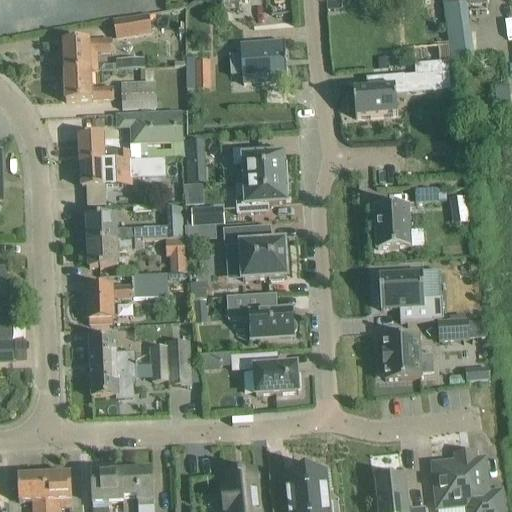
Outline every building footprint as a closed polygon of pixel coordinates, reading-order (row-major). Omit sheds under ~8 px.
[(341,0),(326,0),(327,12),(342,11),(341,0)] [(148,16),(113,22),(116,42),(152,36),(148,16)] [(99,73),(99,54),(113,54),(113,42),(83,43),(64,44),(65,75),(92,74),(99,73)] [(242,57),(229,58),(231,78),(244,77),(245,86),(288,84),(285,44),(242,47),(242,57)] [(449,49),(437,50),(438,63),(450,62),(449,49)] [(116,61),(117,72),(146,71),(145,60),(116,61)] [(196,63),(196,92),(212,92),(211,63),(196,63)] [(448,64),(414,66),(415,77),(436,76),(437,93),(450,92),(448,64)] [(114,90),(93,90),(92,74),(65,75),(66,104),(94,103),(94,102),(115,102),(114,90)] [(368,91),(353,92),(356,121),(398,118),(395,90),(406,89),(405,77),(367,80),(368,91)] [(121,87),(121,112),(157,111),(156,86),(121,87)] [(180,118),(119,120),(119,130),(137,130),(137,145),(181,144),(180,118)] [(81,164),(140,161),(139,152),(120,153),(105,154),(104,139),(80,140),(81,164)] [(222,165),(220,140),(201,141),(203,166),(222,165)] [(244,168),(245,184),(287,181),(286,165),(284,165),(283,157),(262,159),(261,151),(233,152),(234,168),(244,168)] [(131,162),(81,164),(82,189),(87,189),(102,188),(106,188),(106,187),(113,187),(133,187),(132,180),(132,176),(131,162)] [(237,217),(265,215),(265,207),(286,206),(286,198),(288,198),(287,181),(245,184),(246,200),(236,201),(237,217)] [(203,187),(184,188),(186,209),(204,208),(203,187)] [(438,205),(438,192),(415,194),(416,207),(438,205)] [(466,199),(450,201),(453,227),(469,225),(466,199)] [(375,208),(378,251),(410,249),(407,206),(375,208)] [(107,220),(87,220),(88,246),(155,243),(176,242),(184,242),(183,209),(168,210),(168,231),(159,231),(116,232),(115,219),(107,220)] [(222,211),(193,213),(194,229),(206,228),(211,228),(216,227),(223,227),(222,211)] [(194,229),(185,229),(186,244),(217,242),(216,227),(211,228),(206,228),(194,229)] [(271,229),(223,232),(224,249),(241,248),(243,283),(270,281),(271,283),(283,283),(283,280),(287,280),(285,244),(272,245),(271,229)] [(184,242),(166,242),(166,260),(170,260),(171,276),(187,276),(186,257),(185,257),(184,242)] [(155,243),(88,246),(90,271),(117,269),(117,255),(155,253),(155,243)] [(401,326),(434,324),(434,322),(443,321),(442,300),(425,301),(423,274),(379,276),(381,298),(378,298),(379,309),(381,309),(381,312),(400,311),(401,326)] [(133,303),(159,302),(169,301),(168,277),(158,278),(132,279),(132,289),(106,290),(86,291),(88,322),(90,322),(90,328),(111,327),(111,320),(113,320),(112,302),(133,302),(133,303)] [(276,297),(264,298),(227,300),(228,324),(250,322),(251,343),(295,340),(295,336),(297,333),(298,329),(298,326),(297,323),(294,320),(293,312),(277,313),(276,297)] [(206,302),(194,303),(196,327),(208,326),(206,302)] [(485,338),(484,325),(468,326),(440,328),(441,342),(469,340),(469,339),(485,338)] [(0,364),(12,364),(10,328),(0,328),(0,364)] [(385,383),(421,381),(421,377),(433,376),(432,359),(420,360),(419,338),(383,340),(385,383)] [(90,372),(136,370),(136,362),(136,355),(116,356),(116,341),(89,342),(90,372)] [(167,351),(150,352),(151,369),(189,367),(188,346),(166,347),(167,351)] [(232,360),(233,373),(255,372),(256,398),(299,396),(298,391),(301,391),(300,378),(297,377),(297,368),(266,370),(265,358),(232,360)] [(151,369),(152,385),(168,384),(168,389),(190,388),(189,367),(151,369)] [(136,370),(90,372),(92,399),(117,398),(117,402),(133,402),(132,382),(137,382),(136,370)] [(467,372),(468,383),(489,382),(488,371),(467,372)] [(433,467),(438,511),(467,508),(467,511),(503,511),(502,494),(488,495),(485,461),(475,462),(475,455),(456,457),(457,464),(433,467)] [(155,503),(153,473),(123,474),(124,503),(139,503),(139,511),(154,511),(154,503),(155,503)] [(91,476),(92,511),(110,511),(110,504),(124,503),(123,474),(91,476)] [(226,489),(223,489),(225,511),(258,511),(255,474),(225,477),(226,489)] [(329,511),(326,475),(286,479),(289,511),(329,511)] [(386,477),(384,480),(376,481),(379,511),(425,511),(426,510),(412,511),(411,509),(408,510),(405,478),(397,479),(394,476),(386,477)] [(44,478),(45,511),(61,511),(62,511),(73,511),(71,477),(44,478)] [(45,511),(44,478),(18,479),(19,505),(33,504),(33,511),(45,511)]
